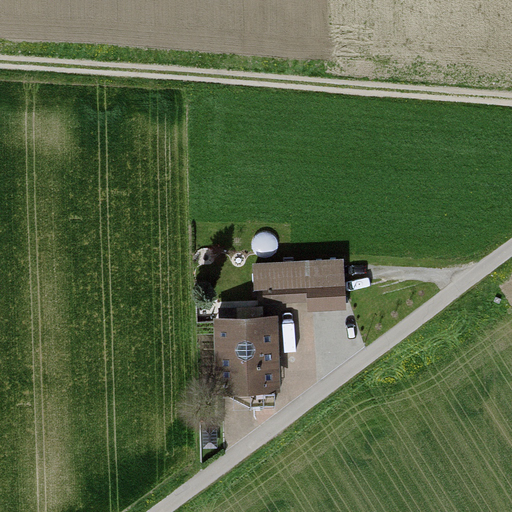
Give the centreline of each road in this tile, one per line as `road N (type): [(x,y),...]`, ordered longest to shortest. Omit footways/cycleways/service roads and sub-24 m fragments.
road 1 (track): [(0,68),(511,102)]
road 2 (residential): [(160,511),(511,253)]
